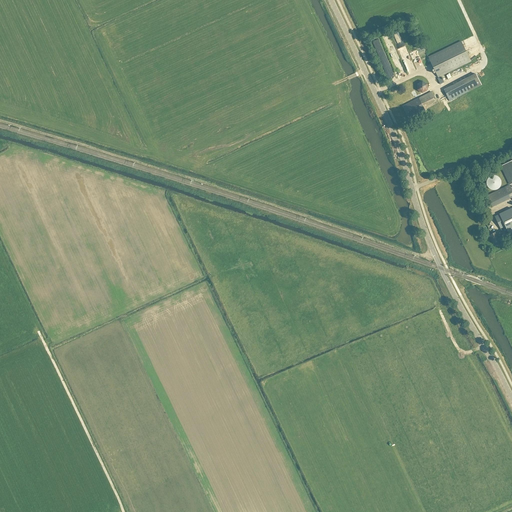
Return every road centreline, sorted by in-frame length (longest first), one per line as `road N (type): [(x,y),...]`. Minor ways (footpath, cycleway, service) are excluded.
road 1 (tertiary): [(511,399),(431,249),(395,138),(329,0)]
road 2 (track): [(38,331),(124,511)]
